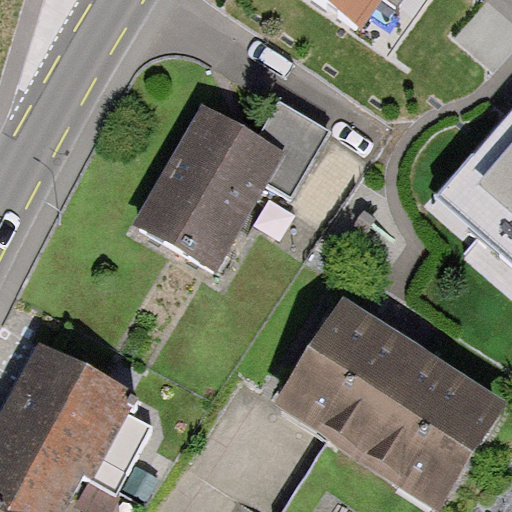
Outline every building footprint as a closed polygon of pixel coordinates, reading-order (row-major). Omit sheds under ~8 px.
[(382,0),(331,0),(366,24),(382,0)] [(261,140),(206,109),(139,227),(217,271),(264,188),(292,203),(331,135),(280,107),(261,140)] [(511,123),(439,207),(511,270),(511,123)] [(440,511),(508,408),(344,301),(275,406),(330,442),(283,511),(440,511)] [(138,403),(39,349),(8,408),(0,422),(0,511),(67,511),(86,480),(93,484),(138,403)]
